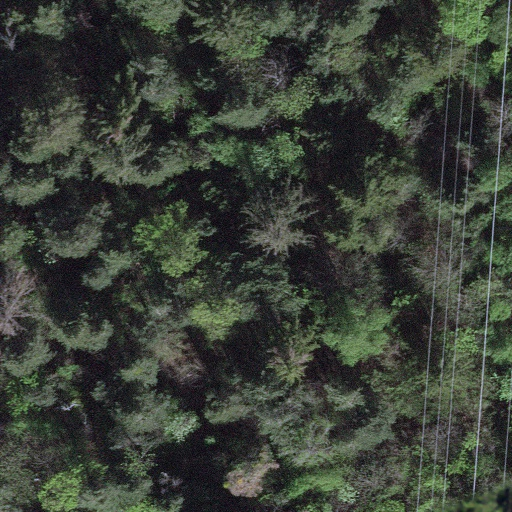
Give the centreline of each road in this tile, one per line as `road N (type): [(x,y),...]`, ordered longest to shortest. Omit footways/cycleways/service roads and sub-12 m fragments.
road 1 (motorway): [(0,250),(511,371)]
road 2 (motorway): [(0,334),(511,379)]
road 3 (motorway): [(511,79),(275,53),(7,0)]
